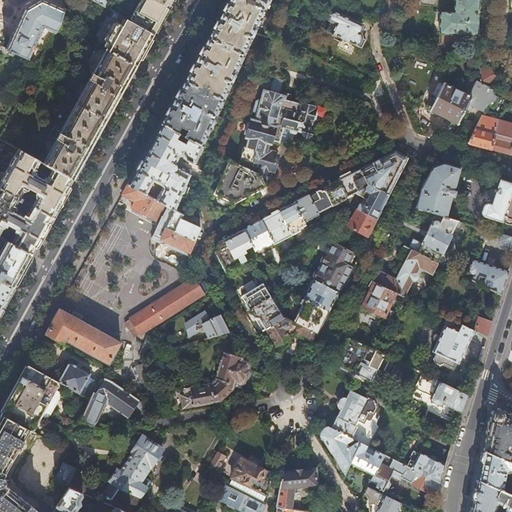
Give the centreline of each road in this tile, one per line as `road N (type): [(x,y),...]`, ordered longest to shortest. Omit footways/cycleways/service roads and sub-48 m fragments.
road 1 (residential): [(0,367),(203,0)]
road 2 (residential): [(452,511),(481,391)]
